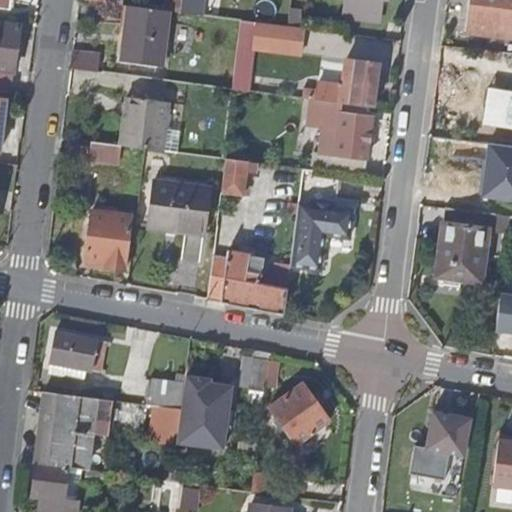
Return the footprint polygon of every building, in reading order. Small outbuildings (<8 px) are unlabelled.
[(166,0),(165,8),(171,9),(181,11),(183,0),(166,0)] [(183,0),(181,11),(199,12),(200,0),(183,0)] [(351,0),(349,15),(380,19),(382,0),(351,0)] [(511,36),(511,0),(475,0),(472,31),(511,36)] [(165,8),(129,4),(122,61),(163,67),(171,9),(165,8)] [(0,87),(10,89),(18,22),(0,19),(0,87)] [(305,27),(257,21),(254,46),(303,51),(305,27)] [(74,48),(71,66),(98,69),(100,51),(74,48)] [(320,82),(318,99),(336,101),(375,106),(380,63),(347,58),(344,85),(320,82)] [(169,98),(127,93),(120,143),(120,144),(145,147),(164,149),(178,151),(181,129),(166,127),(169,98)] [(318,99),(308,98),(308,104),(313,105),(313,113),(334,116),(336,101),(318,99)] [(367,156),(373,115),(343,111),(341,128),(333,128),(332,133),(340,135),(338,152),(367,156)] [(120,144),(120,143),(91,139),(88,157),(118,161),(120,144)] [(365,172),(367,158),(338,154),(336,168),(365,172)] [(256,161),(223,157),(219,192),(242,195),(247,167),(255,167),(256,161)] [(0,171),(16,174),(18,162),(0,159),(0,171)] [(200,233),(207,183),(149,176),(143,223),(200,233)] [(483,210),(499,212),(501,194),(451,189),(448,206),(451,206),(483,210)] [(482,280),(489,229),(481,228),(483,210),(451,206),(448,223),(445,223),(438,274),(482,280)] [(130,268),(136,214),(91,207),(86,256),(105,258),(105,264),(130,268)] [(298,213),(290,267),(289,276),(317,280),(323,244),(347,248),(351,221),(330,218),(331,211),(312,208),(311,215),(298,213)] [(239,304),(285,313),(289,276),(290,267),(276,265),(273,281),(257,278),(258,273),(246,272),(248,256),(248,251),(231,249),(234,224),(216,222),(207,298),(239,304)] [(260,257),(248,256),(246,272),(258,273),(260,257)] [(496,327),(511,329),(511,291),(501,290),(496,327)] [(101,369),(106,337),(57,330),(53,361),(101,369)] [(240,384),(275,389),(280,359),(245,354),(240,384)] [(180,407),(184,379),(149,374),(145,403),(180,407)] [(328,421),(301,382),(270,404),(297,443),(328,421)] [(225,449),(231,399),(209,396),(210,392),(185,390),(179,444),(225,449)] [(38,461),(64,465),(74,395),(48,392),(38,461)] [(464,455),(469,416),(431,411),(426,448),(416,447),(412,474),(447,479),(450,454),(464,455)] [(511,449),(511,417),(510,418),(508,425),(491,422),(489,437),(483,437),(482,445),(511,449)] [(38,461),(33,461),(29,492),(39,494),(36,511),(75,511),(77,499),(61,497),(66,465),(64,465),(38,461)] [(250,490),(277,493),(279,474),(253,470),(250,490)] [(286,511),(287,506),(252,501),(250,511),(286,511)]
